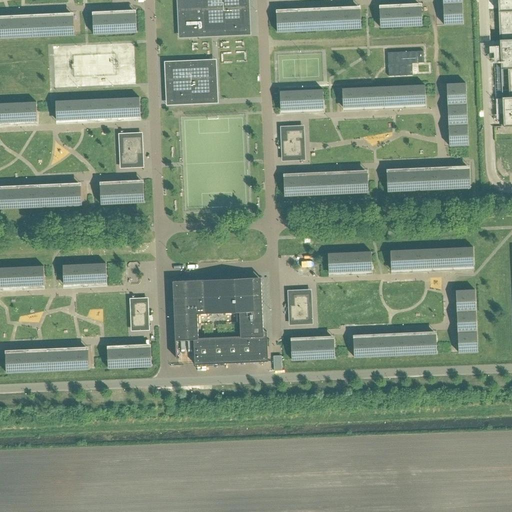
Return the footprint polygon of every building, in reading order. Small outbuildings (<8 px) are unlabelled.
[(247,32),(245,0),(180,0),(182,35),(247,32)] [(463,24),(461,0),(442,0),(443,9),(442,9),(443,15),(444,15),(444,25),(463,24)] [(511,0),(497,0),(501,68),(508,68),(509,98),(502,98),(503,107),(503,127),(511,126),(511,0)] [(422,26),(422,7),(417,7),(417,6),(410,7),(410,8),(396,8),(396,7),(389,7),(390,8),(380,9),(380,28),(422,26)] [(361,29),(360,10),(355,10),(355,9),(349,9),(349,10),(335,11),(335,10),(328,10),(328,11),(320,12),(315,12),(315,11),(308,11),(308,12),(299,13),(298,12),(294,13),(294,12),(288,12),(288,13),(276,14),(277,33),(299,32),(361,29)] [(137,33),(136,14),(125,14),(125,13),(119,13),(119,14),(105,15),(105,14),(98,14),(98,15),(93,16),(94,35),(137,33)] [(74,36),(74,17),(64,17),(64,16),(57,17),(57,18),(43,18),(43,17),(37,17),(37,18),(23,19),(23,18),(16,18),(16,19),(12,20),(3,20),(2,19),(0,19),(0,39),(13,39),(74,36)] [(414,76),(413,64),(425,63),(424,51),(388,53),(389,77),(414,76)] [(215,101),(213,61),(168,63),(170,103),(215,101)] [(468,146),(466,83),(447,84),(447,94),(446,94),(446,101),(447,101),(448,114),(447,114),(447,121),(448,121),(449,135),(448,135),(448,142),(449,141),(449,146),(468,146)] [(426,104),(425,85),(404,86),(342,89),(343,108),(353,107),(353,108),(360,108),(360,107),(373,106),(373,107),(380,107),(380,106),(394,106),(394,107),(401,106),(400,105),(405,105),(414,105),(414,106),(421,105),(421,104),(426,104)] [(324,109),(323,90),(280,92),(281,111),(292,110),(292,111),(299,111),(299,110),(312,109),(312,110),(319,110),(319,109),(324,109)] [(89,119),(102,119),(102,120),(109,119),(109,118),(118,118),(123,118),(123,119),(129,118),(129,117),(140,117),(140,98),(117,99),(56,102),(57,121),(62,120),(62,121),(68,121),(68,120),(82,119),(82,121),(89,120),(89,119)] [(37,121),(37,102),(16,103),(0,104),(0,123),(0,124),(7,124),(7,123),(16,122),(21,122),(21,123),(27,123),(27,122),(37,121)] [(302,157),(301,140),(304,140),(303,134),(296,134),(296,130),(286,130),(286,140),(282,140),(283,158),(290,157),(290,153),(296,152),(297,157),(302,157)] [(142,154),(142,136),(134,137),(134,141),(128,142),(128,137),(122,137),(123,154),(121,154),(121,160),(128,160),(128,165),(139,164),(138,155),(142,154)] [(470,188),(470,169),(465,169),(465,168),(458,169),(458,170),(444,170),(444,169),(437,170),(438,171),(424,171),(424,170),(417,170),(417,171),(408,172),(403,172),(403,171),(397,171),(397,172),(387,173),(388,192),(409,191),(470,188)] [(368,193),(368,174),(363,174),(363,173),(356,173),(356,174),(342,175),(342,174),(336,174),(336,175),(322,176),(322,175),(315,175),(315,176),(306,177),(302,177),(302,176),(295,176),(295,177),(284,178),(285,196),(307,195),(368,193)] [(144,203),(143,184),(132,184),(132,183),(126,184),(126,185),(112,185),(112,184),(105,184),(105,185),(100,186),(101,205),(144,203)] [(82,205),(81,186),(71,187),(71,186),(64,186),(64,187),(51,188),(51,187),(44,187),(44,188),(30,189),(30,188),(24,188),(24,189),(19,189),(10,190),(10,189),(3,189),(3,190),(0,190),(0,209),(20,208),(82,205)] [(474,266),(473,247),(452,248),(390,251),(391,270),(401,270),(401,271),(408,270),(408,269),(421,269),(421,270),(428,269),(428,268),(442,268),(442,269),(449,268),(449,267),(453,267),(462,267),(462,268),(469,268),(469,266),(474,266)] [(372,271),(371,252),(328,254),(329,273),(340,272),(340,273),(347,273),(347,272),(360,271),(360,272),(367,272),(367,271),(372,271)] [(107,283),(106,264),(63,266),(64,285),(69,284),(69,285),(76,285),(75,284),(89,283),(89,284),(96,284),(96,283),(107,283)] [(45,285),(44,266),(23,267),(0,268),(0,287),(8,287),(8,288),(14,288),(14,287),(24,286),(28,286),(28,287),(35,287),(35,286),(45,285)] [(194,340),(195,365),(268,361),(267,331),(263,331),(261,281),(203,284),(203,280),(173,281),(176,341),(194,340)] [(478,352),(475,290),(456,291),(456,296),(455,296),(455,302),(456,302),(457,316),(456,316),(456,323),(457,323),(458,336),(457,336),(457,343),(458,343),(459,353),(478,352)] [(309,321),(309,304),(311,304),(311,298),(304,298),(303,293),(293,294),(293,304),(289,304),(290,322),(297,321),(297,317),(304,316),(304,321),(309,321)] [(148,315),(147,306),(140,307),(140,302),(133,302),(134,314),(131,314),(132,323),(139,323),(139,328),(146,327),(145,315),(148,315)] [(152,329),(138,331),(139,337),(144,336),(144,338),(153,337),(152,329)] [(437,354),(436,335),(431,335),(431,334),(424,334),(424,335),(411,336),(411,335),(404,335),(404,336),(390,337),(390,336),(384,336),(384,337),(374,338),(370,338),(370,337),(363,337),(363,338),(353,339),(354,358),(375,357),(437,354)] [(335,358),(334,339),(329,340),(329,339),(322,339),(323,340),(309,341),(309,340),(302,340),(302,341),(292,341),(293,360),(335,358)] [(152,367),(151,348),(140,348),(139,347),(133,347),(133,348),(119,349),(119,348),(112,348),(112,349),(107,350),(108,369),(152,367)] [(89,369),(88,350),(78,351),(78,350),(72,350),(72,351),(58,352),(58,351),(51,351),(51,352),(38,353),(38,352),(31,352),(31,353),(27,353),(17,354),(17,353),(11,353),(11,354),(6,354),(6,373),(27,372),(89,369)]
